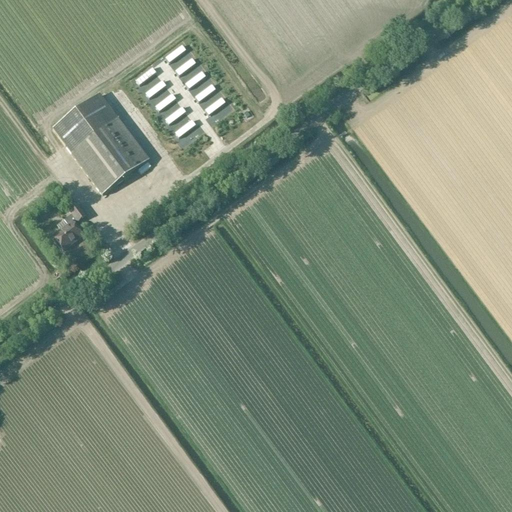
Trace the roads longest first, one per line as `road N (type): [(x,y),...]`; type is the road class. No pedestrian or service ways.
road 1 (unclassified): [(0,350),(476,0)]
road 2 (track): [(0,101),(93,217),(103,245),(280,106),(199,0)]
